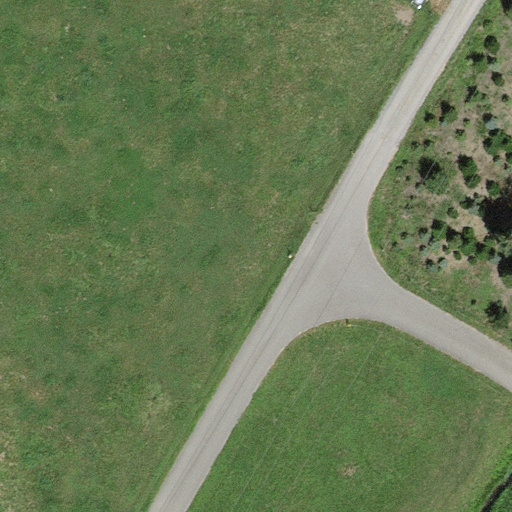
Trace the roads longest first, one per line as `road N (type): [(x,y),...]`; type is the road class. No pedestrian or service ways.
road 1 (unclassified): [(168,511),(319,255)]
road 2 (track): [(319,255),(469,0)]
